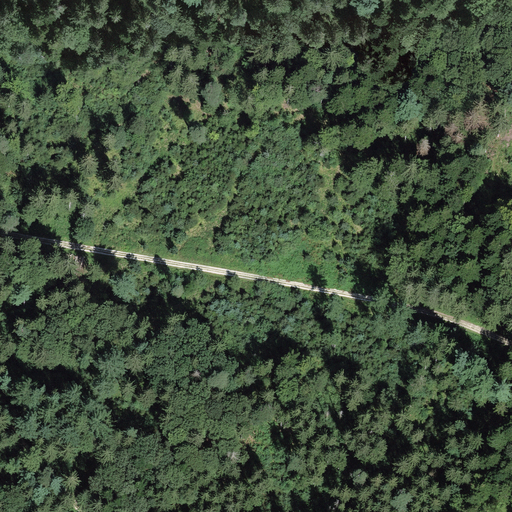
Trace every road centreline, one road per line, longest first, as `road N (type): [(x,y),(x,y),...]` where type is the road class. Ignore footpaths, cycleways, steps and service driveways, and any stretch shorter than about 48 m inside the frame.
road 1 (track): [(0,231),(395,305),(511,346)]
road 2 (track): [(0,397),(90,511)]
